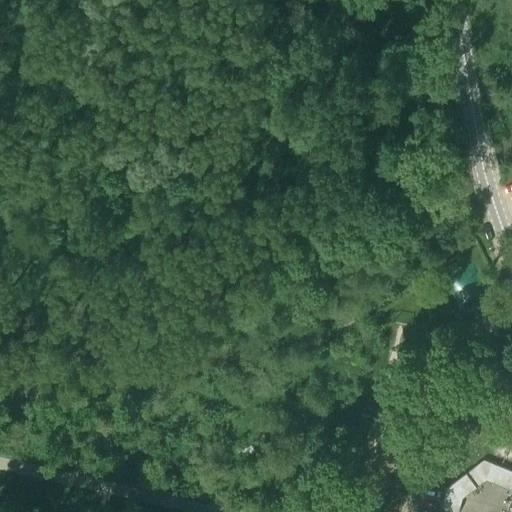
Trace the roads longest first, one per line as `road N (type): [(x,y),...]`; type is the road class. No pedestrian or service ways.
road 1 (unclassified): [(511,254),(477,145),(453,0)]
road 2 (unclassified): [(216,511),(0,462)]
